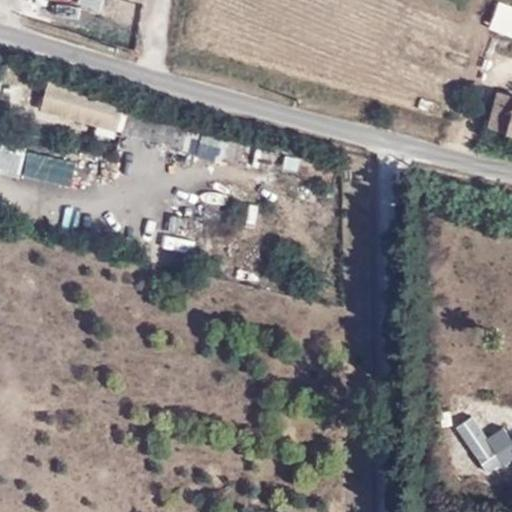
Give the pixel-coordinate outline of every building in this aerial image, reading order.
[(511,10),(492,4),(485,26),(511,33),(511,10)] [(92,26),(97,15),(75,6),(71,17),(92,26)] [(59,21),(57,33),(85,38),(87,26),(59,21)] [(51,67),(40,103),(119,127),(131,93),(51,67)] [(511,92),(499,89),(490,123),(507,128),(511,129),(511,92)] [(117,156),(0,128),(0,221),(218,267),(246,145),(129,109),(117,156)] [(269,164),(273,148),(255,144),(251,160),(269,164)] [(474,411),(458,422),(490,466),(511,450),(511,433),(505,423),(490,433),(474,411)]
